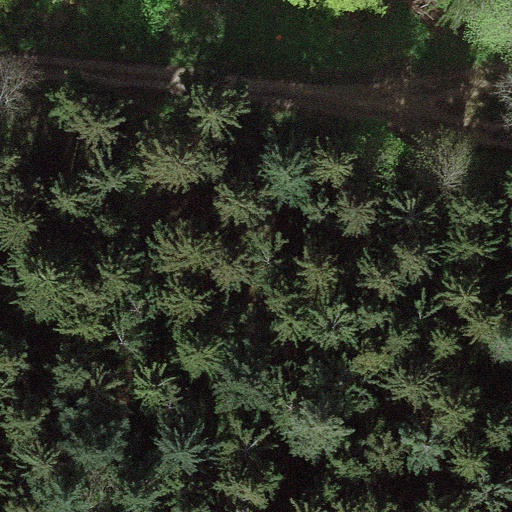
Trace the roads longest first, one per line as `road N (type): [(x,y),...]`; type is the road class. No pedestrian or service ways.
road 1 (track): [(257,87),(511,134)]
road 2 (track): [(0,66),(257,87)]
road 3 (track): [(257,87),(511,71)]
